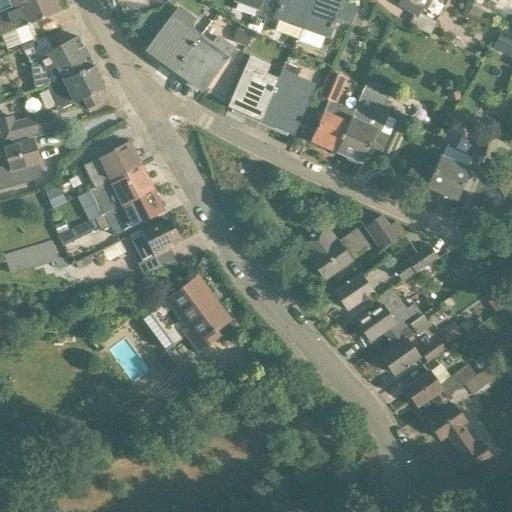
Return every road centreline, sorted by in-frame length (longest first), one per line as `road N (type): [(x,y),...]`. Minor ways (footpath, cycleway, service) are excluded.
road 1 (residential): [(137,86),(222,240),(387,437),(395,464),(392,511)]
road 2 (residential): [(511,253),(344,188),(137,86)]
